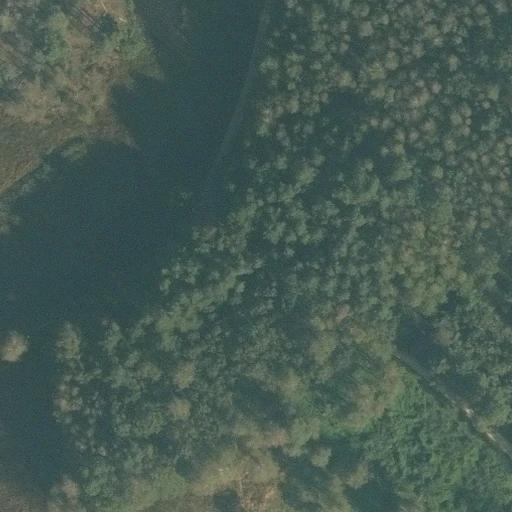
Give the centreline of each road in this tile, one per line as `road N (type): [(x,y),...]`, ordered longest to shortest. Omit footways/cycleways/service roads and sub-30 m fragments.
road 1 (track): [(511,453),(422,370),(353,334),(198,196)]
road 2 (track): [(198,196),(241,115),(269,0)]
road 3 (track): [(511,261),(385,349)]
